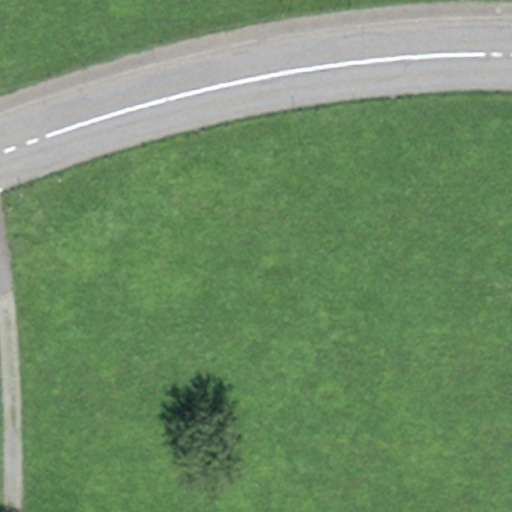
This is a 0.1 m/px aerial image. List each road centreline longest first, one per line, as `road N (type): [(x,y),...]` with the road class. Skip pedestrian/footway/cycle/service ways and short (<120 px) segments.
road 1 (primary): [(0,155),(141,107),(291,72),(511,57)]
road 2 (track): [(0,280),(13,511)]
